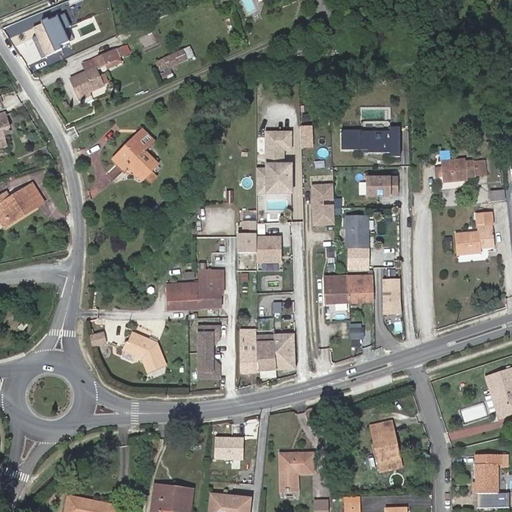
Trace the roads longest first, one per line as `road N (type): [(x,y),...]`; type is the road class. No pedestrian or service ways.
road 1 (tertiary): [(82,405),(200,410),(306,392),(413,361)]
road 2 (unclassified): [(78,277),(82,226),(64,139),(0,37)]
road 3 (unknown): [(229,405),(229,215)]
road 4 (residential): [(446,511),(447,460),(413,361)]
